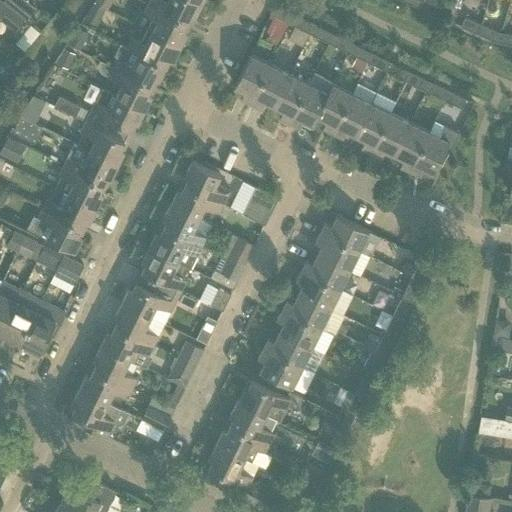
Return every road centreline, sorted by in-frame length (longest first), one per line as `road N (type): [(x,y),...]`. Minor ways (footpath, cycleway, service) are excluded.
road 1 (residential): [(154,486),(302,168)]
road 2 (residential): [(26,424),(180,113)]
road 3 (residential): [(511,242),(302,168)]
road 4 (residential): [(302,168),(180,113)]
road 5 (residential): [(180,113),(240,0)]
